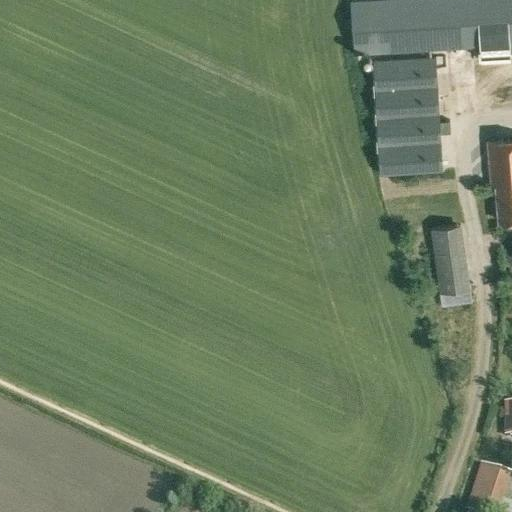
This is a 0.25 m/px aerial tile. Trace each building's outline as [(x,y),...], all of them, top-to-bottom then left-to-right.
[(373,53),(511,45),(511,44),(511,0),(350,0),(353,53),(373,52),(373,53)] [(380,174),(443,170),(435,55),(373,58),(380,174)] [(511,137),(487,140),(490,185),(496,185),(499,220),(511,218),(511,137)] [(439,292),(471,287),(461,222),(430,227),(439,292)] [(471,511),(499,511),(511,475),(511,474),(481,464),(466,510),(471,511)]
